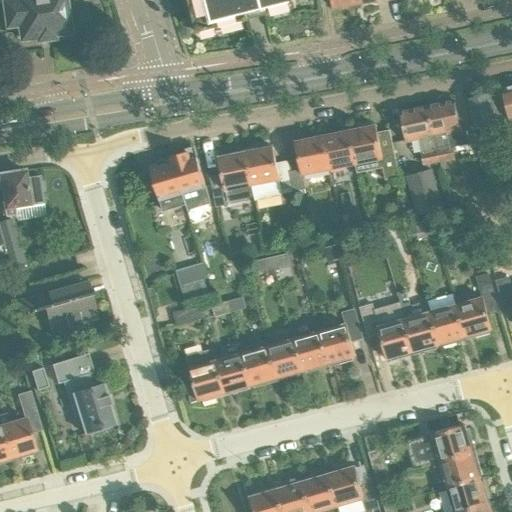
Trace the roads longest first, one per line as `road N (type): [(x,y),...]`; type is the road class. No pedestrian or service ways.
road 1 (residential): [(88,156),(130,139),(511,68)]
road 2 (residential): [(501,381),(173,462)]
road 3 (residential): [(173,462),(88,156)]
road 4 (residential): [(511,7),(318,49)]
road 5 (tertiary): [(322,76),(511,39)]
road 6 (residential): [(173,462),(0,509)]
road 7 (tertiary): [(165,101),(322,76)]
